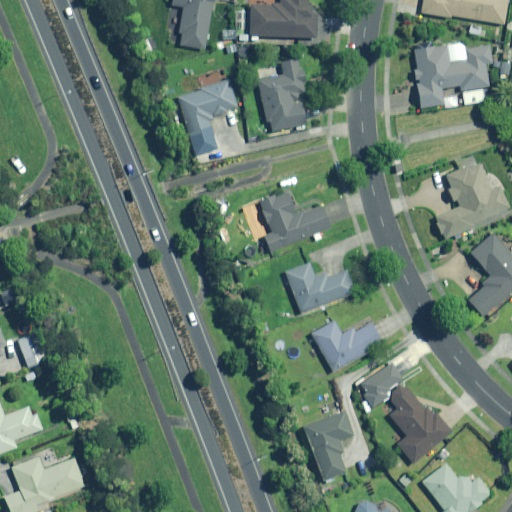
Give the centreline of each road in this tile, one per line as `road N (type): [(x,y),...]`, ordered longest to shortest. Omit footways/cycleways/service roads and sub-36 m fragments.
road 1 (secondary): [(237,511),(32,0)]
road 2 (secondary): [(62,0),(265,511)]
road 3 (tertiary): [(370,0),(361,120),(384,225),(442,340),(511,414)]
